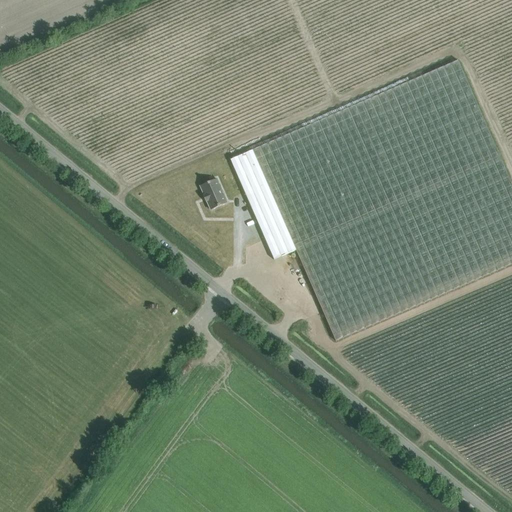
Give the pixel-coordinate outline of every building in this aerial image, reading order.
[(511,264),(511,183),(458,61),(230,160),(274,260),(296,251),(336,341),(511,264)] [(228,204),(217,179),(201,186),(205,195),(203,196),(206,202),(207,202),(211,211),(228,204)] [(298,263),(282,270),(284,275),(301,268),(298,263)] [(301,269),(285,277),(287,282),(304,275),(301,269)] [(305,279),(289,286),(291,291),(308,284),(305,279)] [(309,286),(292,293),(294,299),(311,292),(309,286)] [(313,295),(296,303),(299,308),(315,301),(313,295)] [(316,303),(299,310),(302,315),(318,308),(316,303)] [(320,312),(314,315),(321,329),(327,327),(320,312)]
